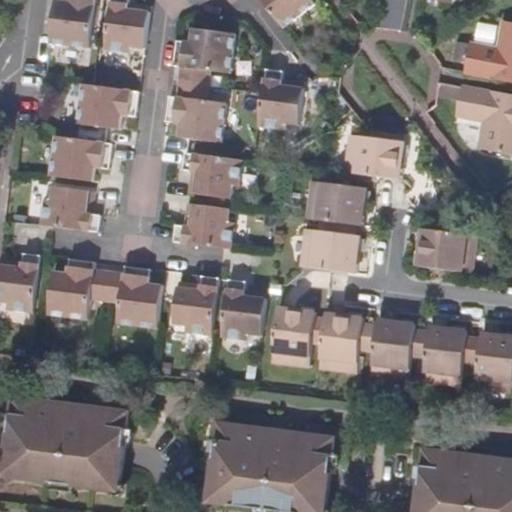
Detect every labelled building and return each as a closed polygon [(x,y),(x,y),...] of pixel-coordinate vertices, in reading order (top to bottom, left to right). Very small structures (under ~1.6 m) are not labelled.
[(56,3),(51,46),(90,51),(97,0),(79,0),(80,6),(71,5),(56,3)] [(126,7),(127,0),(109,0),(102,52),(129,56),(130,51),(143,52),(148,16),(126,12),(126,7)] [(258,0),(284,32),(316,8),(309,0),(258,0)] [(149,11),(148,10),(126,7),(126,12),(148,16),(149,11)] [(511,83),(511,24),(504,23),(499,52),(470,46),(465,73),(511,83)] [(178,86),(207,90),(209,75),(229,78),(234,37),(192,32),(190,46),(189,54),(174,53),(172,71),(180,72),(178,86)] [(190,46),(175,44),(174,53),(189,54),(190,46)] [(172,71),(170,85),(178,86),(180,72),(172,71)] [(266,72),(262,97),(258,130),(285,133),(286,128),(300,129),(304,93),(282,90),(283,85),(284,75),(266,72)] [(178,86),(170,85),(168,99),(176,101),(178,86)] [(304,87),(283,85),(282,90),(304,93),(304,87)] [(168,99),(166,117),(181,119),(180,127),(178,141),(220,147),(225,107),(205,104),(207,90),(178,86),(176,101),(168,99)] [(136,112),(138,94),(90,88),(81,88),(76,127),(118,131),(121,120),(121,111),(136,112)] [(511,99),(462,89),(457,116),(484,123),(479,150),(511,156),(511,99)] [(135,120),(136,112),(121,111),(121,120),(135,120)] [(166,117),(165,125),(180,127),(181,119),(166,117)] [(345,174),(378,178),(399,181),(402,158),(407,159),(408,147),(403,147),(404,143),(351,136),(345,174)] [(112,148),(55,140),(51,180),(93,185),(95,171),(96,163),(110,164),(112,148)] [(241,164),(183,156),(182,173),(190,174),(196,175),(193,198),(230,202),(232,189),(237,190),(241,164)] [(109,172),(110,164),(96,163),(95,171),(109,172)] [(188,197),(193,198),(196,175),(190,174),(188,197)] [(308,218),(329,222),(357,226),(362,226),(365,204),(369,205),(371,193),(367,192),(367,188),(312,181),(308,218)] [(42,229),(51,230),(98,235),(100,219),(92,217),(86,216),(89,194),(52,190),(50,203),(45,202),(42,229)] [(94,195),(89,194),(86,216),(92,217),(94,195)] [(186,206),(183,229),(190,230),(192,207),(186,206)] [(172,246),(222,252),(229,253),(233,226),(227,225),(228,212),(192,207),(190,230),(183,229),(174,228),(172,246)] [(356,235),(357,226),(329,222),(328,231),(356,235)] [(306,229),(301,267),(332,271),(355,274),(358,252),(362,252),(364,240),(360,239),(360,235),(356,235),(328,231),(306,229)] [(477,237),(423,230),(420,253),(416,253),(415,264),(418,264),(418,268),(472,275),(477,237)] [(0,268),(0,304),(5,305),(5,312),(32,315),(38,258),(21,256),(20,265),(20,270),(0,268)] [(20,265),(0,262),(0,268),(20,270),(20,265)] [(76,263),(68,262),(67,276),(75,278),(76,263)] [(94,265),(76,263),(75,278),(67,276),(53,275),(47,317),(87,322),(89,302),(105,304),(109,274),(93,273),(94,265)] [(109,274),(109,267),(94,265),(93,273),(109,274)] [(124,269),(109,267),(109,274),(123,276),(124,269)] [(141,272),(124,269),(123,276),(109,274),(105,304),(120,306),(117,326),(157,331),(161,305),(163,288),(149,287),(140,286),(141,272)] [(150,273),(141,272),(140,286),(149,287),(150,273)] [(211,338),(219,282),(201,279),(200,288),(199,294),(177,291),(172,327),(185,329),(184,335),(211,338)] [(264,330),(268,303),(247,300),(248,294),(249,285),(231,282),(223,339),(250,343),(250,337),(263,339),(264,335),(264,330)] [(178,286),(177,291),(199,294),(200,288),(178,286)] [(268,303),(269,297),(248,294),(247,300),(268,303)] [(312,345),(315,316),(316,313),(312,313),(312,307),(301,305),(299,311),(278,308),(270,362),(309,367),(312,345)] [(360,352),(364,323),(364,320),(361,319),(362,314),(350,313),(349,317),(326,315),(326,318),(322,346),(320,369),(357,373),(360,352)] [(326,318),(315,316),(312,345),(322,346),(326,318)] [(413,358),(416,330),(416,326),(413,325),(413,320),(401,319),(400,324),(378,321),(378,324),(374,353),(371,375),(410,380),(413,358)] [(378,324),(364,323),(360,352),(374,353),(378,324)] [(431,329),(430,332),(426,360),(424,383),(461,387),(465,365),(469,337),(469,333),(465,333),(466,328),(453,326),(453,331),(431,329)] [(430,332),(416,330),(413,358),(426,360),(430,332)] [(483,336),(482,339),(479,367),(476,390),(511,394),(511,334),(506,333),(505,338),(483,336)] [(465,365),(479,367),(482,339),(469,337),(465,365)] [(15,396),(5,469),(13,470),(12,478),(52,483),(74,486),(113,491),(114,483),(122,484),(124,463),(119,463),(122,438),(124,421),(125,410),(15,396)] [(122,438),(128,439),(130,422),(124,421),(122,438)] [(279,511),(280,511),(319,511),(319,509),(328,510),(330,489),(327,488),(330,464),(332,449),(333,438),(221,423),(211,495),(219,497),(218,504),(257,509),(279,511)] [(127,447),(128,439),(122,438),(119,463),(124,463),(127,447)] [(511,511),(511,461),(428,451),(420,502),(418,511),(511,511)] [(4,477),(12,478),(13,470),(5,469),(4,477)] [(73,492),(74,486),(52,483),(52,489),(73,492)] [(120,492),(122,484),(114,483),(113,491),(120,492)] [(210,504),(218,504),(219,497),(211,495),(210,504)]
